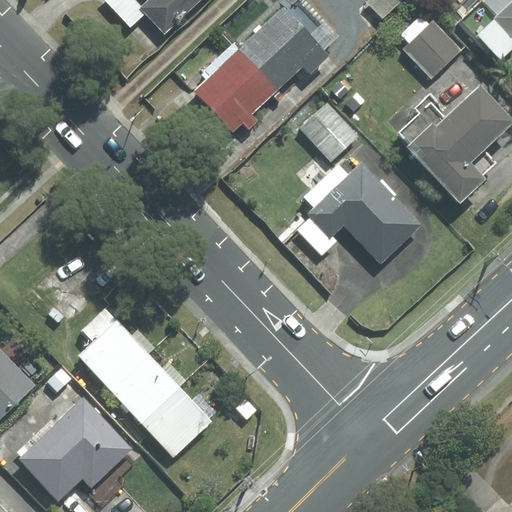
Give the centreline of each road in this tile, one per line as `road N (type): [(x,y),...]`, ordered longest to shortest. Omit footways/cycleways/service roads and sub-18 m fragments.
road 1 (secondary): [(0,45),(372,441)]
road 2 (secondary): [(372,441),(511,309)]
